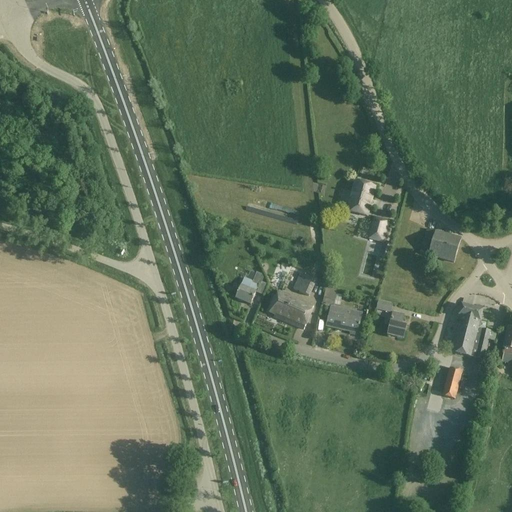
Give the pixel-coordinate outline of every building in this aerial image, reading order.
[(375,188),(355,183),(347,212),(367,217),(375,188)] [(511,221),(511,215),(502,219),(504,225),(511,221)] [(390,222),(374,217),(367,240),(383,244),(390,222)] [(460,240),(427,231),(420,253),(453,263),(460,240)] [(393,244),(385,242),(382,252),(390,254),(393,244)] [(317,281),(300,273),(293,289),(310,296),(317,281)] [(253,282),(245,279),(242,286),(236,300),(251,306),(260,285),(253,282)] [(337,290),(325,287),(322,302),(334,305),(337,290)] [(284,294),(279,292),(279,293),(277,292),(274,300),(271,299),(266,312),(270,314),(275,316),(274,317),(305,330),(314,307),(284,294)] [(392,306),(379,303),(377,311),(391,314),(392,306)] [(482,312),(461,306),(458,317),(461,318),(451,354),(470,358),(473,348),(476,349),(474,358),(484,361),(491,331),(478,328),(482,312)] [(362,321),(363,316),(332,308),(328,328),(335,330),(351,334),(351,336),(357,338),(358,336),(362,321)] [(403,317),(393,315),(388,336),(403,340),(406,327),(401,326),(403,317)] [(511,328),(509,328),(504,349),(505,349),(501,362),(511,364),(511,374),(511,375),(511,374),(511,328)] [(492,340),(489,353),(494,354),(497,341),(492,340)] [(463,372),(450,369),(442,397),(456,401),(463,372)]
